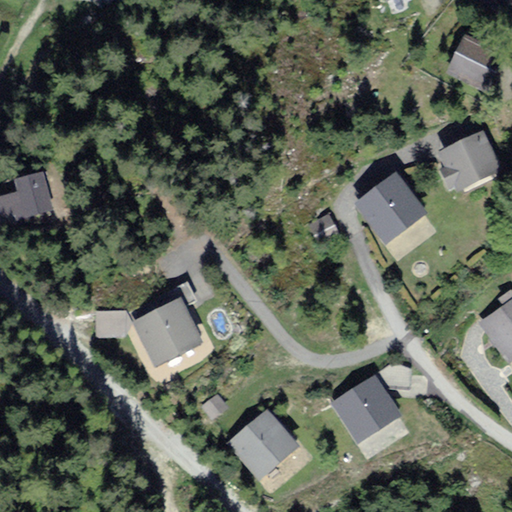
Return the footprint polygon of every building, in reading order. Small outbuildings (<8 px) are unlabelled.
[(511,0),(498,0),(511,11),(511,0)] [(504,56),(466,38),(448,74),(487,93),(504,56)] [(503,176),(485,136),(439,157),(446,173),(443,175),(452,194),(458,191),(460,196),(503,176)] [(46,176),(15,182),(18,194),(0,197),(0,222),(54,212),(46,176)] [(427,219),(396,179),(356,210),(386,250),(427,219)] [(327,218),(311,227),(322,248),(338,239),(327,218)] [(511,358),(511,302),(478,326),(505,364),(511,358)] [(203,346),(180,303),(133,328),(155,371),(203,346)] [(124,314),(97,314),(97,337),(124,336),(124,314)] [(402,420),(375,379),(333,406),(360,448),(402,420)] [(226,410),(217,397),(203,408),(213,420),(226,410)] [(301,451),(266,412),(228,446),(263,485),(301,451)]
